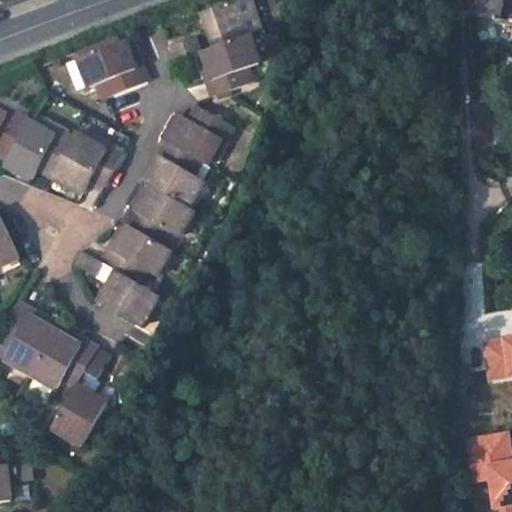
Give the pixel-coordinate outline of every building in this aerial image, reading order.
[(265,31),(253,0),(244,0),(202,14),(209,35),(214,49),(204,52),(214,81),(207,84),(209,90),(213,98),(257,84),(251,69),(263,65),(253,35),(265,31)] [(500,24),(511,26),(511,0),(468,0),(469,13),(500,19),(500,24)] [(209,35),(199,38),(204,52),(214,49),(209,35)] [(171,48),(176,62),(197,55),(204,52),(199,38),(171,48)] [(130,45),(129,41),(79,60),(91,89),(102,85),(107,99),(142,86),(150,83),(145,68),(140,70),(130,45)] [(145,68),(136,44),(130,45),(140,70),(145,68)] [(197,55),(207,84),(214,81),(204,52),(197,55)] [(492,149),(489,124),(500,123),(497,73),(472,75),(475,126),(476,151),(492,149)] [(13,110),(1,104),(0,106),(0,110),(10,116),(13,110)] [(231,143),(238,130),(197,106),(190,119),(179,113),(176,119),(164,140),(169,143),(165,150),(162,156),(149,179),(154,182),(137,213),(133,219),(130,225),(114,252),(108,249),(101,262),(82,251),(75,266),(97,278),(105,264),(117,271),(110,285),(100,304),(145,329),(163,296),(143,285),(150,273),(161,279),(177,252),(166,246),(173,233),(184,239),(199,212),(194,210),(208,183),(200,178),(208,165),(210,166),(225,140),(231,143)] [(0,157),(9,162),(6,167),(34,182),(39,172),(42,165),(59,136),(37,124),(13,110),(10,116),(0,110),(0,157)] [(63,129),(41,116),(37,124),(59,136),(63,129)] [(107,186),(127,152),(113,145),(109,151),(81,135),(79,138),(63,129),(59,136),(42,165),(55,172),(51,178),(84,196),(93,178),(107,186)] [(113,145),(84,129),(81,135),(109,151),(113,145)] [(210,166),(215,170),(231,143),(225,140),(210,166)] [(147,170),(143,176),(149,179),(162,156),(156,153),(147,170)] [(45,175),(51,178),(55,172),(42,165),(39,172),(45,175)] [(97,189),(104,193),(107,186),(93,178),(90,185),(97,189)] [(136,201),(131,210),(137,213),(154,182),(149,179),(136,201)] [(0,269),(21,260),(0,215),(0,269)] [(130,225),(124,222),(113,241),(108,249),(114,252),(130,225)] [(105,264),(97,278),(104,282),(110,285),(117,271),(105,264)] [(34,309),(22,302),(0,338),(0,344),(11,350),(5,361),(57,391),(64,381),(85,345),(61,332),(31,315),(34,309)] [(43,314),(34,309),(31,315),(61,332),(64,326),(43,314)] [(61,332),(85,345),(87,342),(88,340),(64,326),(61,332)] [(101,382),(114,357),(102,351),(87,342),(85,345),(64,381),(77,389),(79,385),(86,374),(101,382)] [(93,393),(101,382),(86,374),(79,385),(93,393)] [(83,449),(110,403),(93,393),(79,385),(77,389),(53,430),(83,449)] [(511,506),(511,492),(502,399),(466,403),(477,511),(479,511),(498,509),(511,506)] [(0,503),(15,502),(10,466),(0,466),(0,503)]
